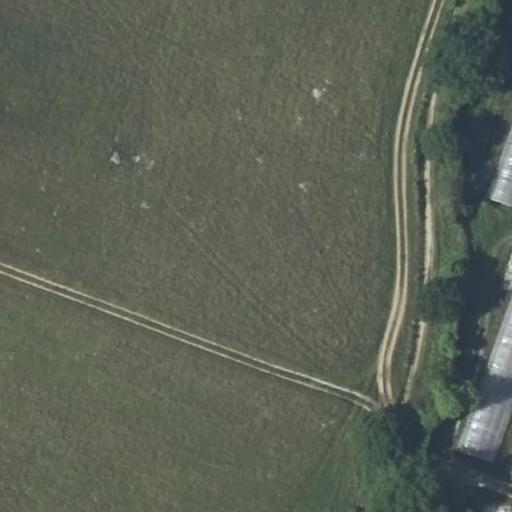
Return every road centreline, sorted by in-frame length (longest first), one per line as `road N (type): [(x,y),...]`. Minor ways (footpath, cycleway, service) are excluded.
road 1 (track): [(365,511),(403,419),(421,347),(432,134),(441,68),(463,0)]
road 2 (track): [(511,498),(450,469),(444,450),(478,355),(487,264)]
